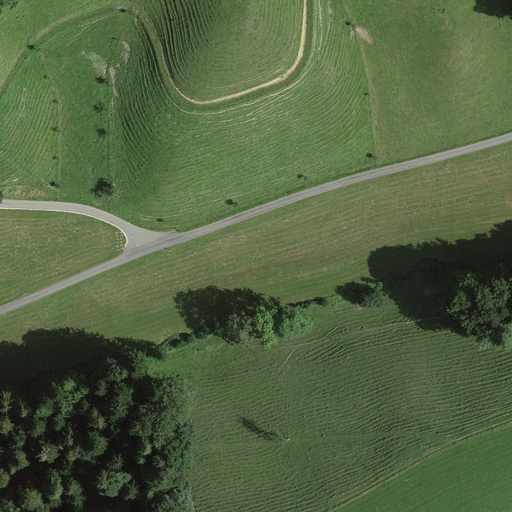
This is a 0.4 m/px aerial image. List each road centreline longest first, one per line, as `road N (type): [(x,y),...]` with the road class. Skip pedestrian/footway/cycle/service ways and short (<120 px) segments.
road 1 (unclassified): [(0,310),(305,193),(511,135)]
road 2 (track): [(0,91),(56,28),(118,6),(145,16),(175,97),(199,107),(221,104),(296,72),(311,0)]
